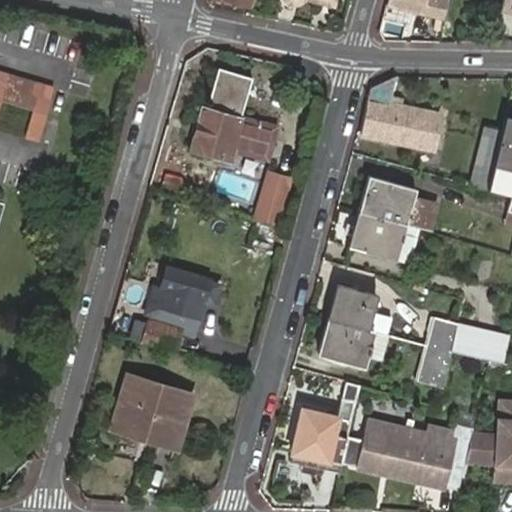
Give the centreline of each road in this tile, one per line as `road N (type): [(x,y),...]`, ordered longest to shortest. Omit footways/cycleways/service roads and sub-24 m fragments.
road 1 (residential): [(48,511),(51,476),(177,16)]
road 2 (residential): [(230,511),(353,55)]
road 3 (residential): [(353,55),(177,16)]
road 4 (residential): [(511,58),(353,55)]
